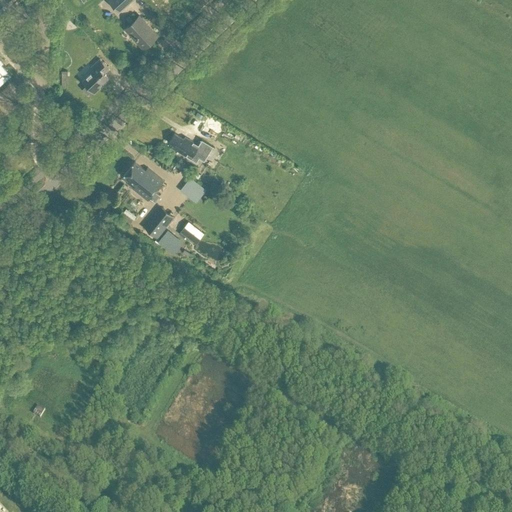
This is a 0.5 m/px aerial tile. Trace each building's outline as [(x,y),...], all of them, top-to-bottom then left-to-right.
[(108,0),(119,12),(132,0),(108,0)] [(124,29),(142,48),(142,47),(148,44),(149,43),(148,43),(157,35),(139,15),(124,29)] [(0,83),(11,74),(2,63),(3,61),(0,57),(0,83)] [(91,66),(94,69),(82,80),(94,92),(103,83),(104,84),(110,78),(104,72),(109,67),(100,58),(91,66)] [(223,123),(218,120),(211,131),(216,134),(223,123)] [(184,138),(174,132),(169,141),(174,144),(173,147),(196,161),(199,157),(203,159),(204,156),(206,157),(213,145),(202,138),(198,144),(185,135),(184,138)] [(132,186),(148,199),(150,197),(155,201),(160,195),(155,191),(164,180),(147,166),(145,169),(134,160),(123,175),(127,178),(126,180),(132,186)] [(222,180),(219,186),(224,189),(227,184),(222,180)] [(144,226),(157,237),(174,216),(161,206),(144,226)] [(204,232),(188,220),(180,231),(196,243),(204,232)] [(33,415),(40,420),(44,412),(37,408),(33,415)]
